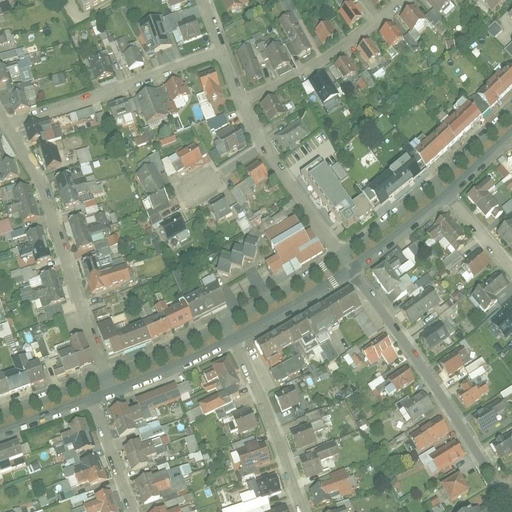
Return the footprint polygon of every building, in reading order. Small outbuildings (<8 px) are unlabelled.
[(77,0),(83,11),(104,0),(77,0)] [(220,0),(225,14),(250,5),(248,0),(220,0)] [(349,28),(362,19),(348,0),(333,0),(342,12),(339,13),(349,28)] [(449,0),(424,0),(438,15),(452,2),(449,0)] [(477,0),(490,14),(504,0),(477,0)] [(415,7),(400,18),(410,32),(425,21),(415,7)] [(302,32),(293,14),(279,21),(289,39),(302,32)] [(172,46),(162,16),(139,24),(147,48),(151,47),(153,52),(172,46)] [(201,36),(194,18),(177,25),(183,43),(201,36)] [(322,46),(339,36),(330,22),(313,32),(322,46)] [(493,23),(484,31),(492,39),(501,31),(493,23)] [(393,25),(380,35),(390,49),(404,40),(393,25)] [(312,50),(302,32),(289,39),(299,57),(312,50)] [(143,64),(136,45),(128,48),(125,39),(116,42),(121,57),(124,56),(129,69),(143,64)] [(371,42),(357,51),(366,66),(380,56),(371,42)] [(511,45),(510,43),(502,51),(510,59),(511,57),(511,45)] [(291,64),(282,44),(265,52),(274,72),(291,64)] [(252,46),(236,52),(247,84),(263,78),(252,46)] [(0,62),(25,55),(23,48),(0,54),(0,62)] [(114,76),(108,58),(92,63),(98,81),(114,76)] [(347,60),(334,67),(342,81),(355,74),(347,60)] [(16,64),(0,68),(0,85),(11,82),(9,75),(19,72),(16,64)] [(488,86),(502,100),(511,89),(511,70),(508,66),(488,86)] [(372,80),(383,74),(379,68),(369,75),(372,80)] [(222,96),(213,71),(197,77),(206,102),(222,96)] [(52,87),(64,84),(61,74),(50,77),(52,87)] [(326,74),(309,84),(322,106),(339,96),(326,74)] [(363,79),(356,81),(359,90),(365,88),(363,79)] [(188,97),(182,80),(165,86),(171,103),(188,97)] [(468,105),(481,119),(502,100),(488,86),(468,105)] [(13,113),(29,109),(23,90),(7,94),(13,113)] [(166,117),(156,91),(137,98),(147,124),(166,117)] [(278,98),(261,105),(269,123),(285,115),(278,98)] [(131,115),(126,100),(108,106),(113,121),(131,115)] [(440,130),(453,144),(481,119),(468,105),(440,130)] [(70,124),(93,116),(90,107),(67,115),(70,124)] [(212,118),(214,127),(226,123),(224,115),(212,118)] [(175,131),(181,129),(177,118),(171,120),(175,131)] [(50,119),(24,126),(29,143),(42,139),(40,131),(52,128),(50,119)] [(301,121),(274,137),(283,151),(309,135),(301,121)] [(226,155),(246,144),(236,128),(233,130),(232,126),(215,136),(226,155)] [(412,155),(425,170),(453,144),(440,130),(412,155)] [(143,136),(133,139),(135,147),(146,143),(143,136)] [(203,160),(194,145),(183,151),(182,148),(175,152),(185,170),(203,160)] [(42,154),(45,168),(62,163),(58,149),(42,154)] [(87,149),(74,152),(80,177),(90,174),(88,163),(90,162),(87,149)] [(5,166),(0,150),(0,182),(19,177),(14,163),(5,166)] [(387,176),(400,191),(425,170),(412,155),(387,176)] [(269,179),(257,162),(245,171),(258,188),(269,179)] [(319,162),(301,176),(343,232),(356,222),(357,224),(374,212),(361,196),(351,204),(319,162)] [(329,169),(339,181),(346,176),(336,163),(329,169)] [(498,166),(494,171),(503,181),(508,176),(498,166)] [(154,168),(136,176),(154,214),(172,205),(154,168)] [(71,173),(54,179),(64,209),(80,204),(77,196),(90,191),(87,179),(74,183),(71,173)] [(361,196),(374,212),(400,191),(387,176),(361,196)] [(234,222),(241,234),(263,223),(265,228),(285,218),(281,210),(267,217),(264,210),(250,216),(241,196),(249,192),(244,182),(227,190),(235,205),(230,207),(237,220),(234,222)] [(488,182),(468,198),(489,223),(503,212),(488,195),(495,189),(488,182)] [(39,217),(30,186),(12,191),(15,201),(4,204),(8,216),(20,213),(22,222),(39,217)] [(223,197),(208,205),(218,222),(232,215),(223,197)] [(83,218),(70,222),(78,250),(94,246),(91,237),(111,231),(106,213),(93,217),(96,225),(86,227),(83,218)] [(187,232),(178,215),(159,225),(169,242),(187,232)] [(468,237),(448,215),(427,234),(435,243),(442,236),(454,249),(468,237)] [(295,217),(264,236),(277,257),(266,264),(273,276),(297,262),(300,268),(324,253),(310,230),(304,233),(295,217)] [(7,220),(0,221),(0,236),(2,236),(4,241),(21,236),(19,230),(10,232),(7,220)] [(511,221),(497,234),(511,250),(511,221)] [(50,260),(42,229),(24,234),(26,244),(16,247),(19,259),(31,256),(33,265),(50,260)] [(221,255),(216,274),(229,277),(232,268),(241,270),(243,260),(255,263),(260,243),(247,240),(244,250),(235,248),(232,258),(221,255)] [(414,245),(402,254),(413,269),(425,259),(414,245)] [(488,266),(476,252),(461,264),(473,278),(488,266)] [(452,253),(440,263),(447,272),(459,262),(452,253)] [(394,259),(370,275),(390,305),(414,288),(407,278),(400,282),(394,272),(400,268),(394,259)] [(92,295),(132,282),(126,266),(102,274),(97,260),(82,264),(92,295)] [(64,303),(55,272),(37,277),(40,287),(29,290),(32,302),(44,299),(47,308),(64,303)] [(506,286),(496,274),(470,296),(485,312),(496,302),(493,298),(506,286)] [(185,305),(194,325),(228,310),(213,276),(201,281),(205,291),(183,301),(185,305)] [(429,288),(400,309),(411,325),(440,304),(429,288)] [(362,309),(350,289),(304,319),(314,337),(362,309)] [(506,312),(491,324),(505,340),(511,334),(511,299),(502,308),(506,312)] [(143,325),(151,343),(194,325),(185,305),(169,311),(166,303),(155,307),(159,318),(143,325)] [(44,308),(44,318),(60,318),(61,308),(44,308)] [(361,328),(363,334),(371,332),(366,313),(354,316),(357,329),(361,328)] [(97,326),(108,359),(151,343),(143,325),(127,330),(123,317),(97,326)] [(304,319),(256,345),(266,363),(288,351),(300,345),(314,337),(304,319)] [(440,324),(420,337),(429,351),(449,337),(440,324)] [(35,345),(31,345),(34,360),(46,357),(40,335),(33,337),(35,345)] [(399,358),(383,336),(362,351),(372,365),(381,358),(388,367),(399,358)] [(53,369),(57,378),(94,365),(84,337),(68,343),(71,352),(60,356),(63,366),(53,369)] [(293,359),(270,372),(276,383),(305,368),(301,359),(306,356),(300,345),(288,351),(293,359)] [(348,368),(363,360),(356,347),(341,355),(348,368)] [(10,359),(21,358),(20,349),(9,350),(10,359)] [(463,350),(438,365),(446,378),(471,363),(463,350)] [(2,375),(9,396),(46,383),(39,363),(29,367),(26,357),(12,362),(15,371),(2,375)] [(480,366),(483,364),(480,358),(462,369),(470,381),(484,372),(480,366)] [(240,387),(228,361),(212,368),(213,372),(203,376),(207,384),(218,379),(224,394),(240,387)] [(414,382),(406,369),(387,380),(396,394),(414,382)] [(0,398),(9,396),(2,375),(0,375),(0,398)] [(369,391),(383,382),(379,376),(366,384),(369,391)] [(462,394),(458,396),(465,409),(481,400),(479,397),(488,392),(483,384),(476,388),(472,382),(459,389),(462,394)] [(511,387),(511,386),(498,394),(501,400),(511,393),(511,387)] [(181,401),(176,387),(136,402),(138,406),(141,415),(181,401)] [(293,387),(275,395),(282,412),(300,405),(293,387)] [(434,414),(422,394),(410,401),(408,398),(396,406),(409,426),(424,416),(426,419),(434,414)] [(220,395),(199,406),(205,418),(225,407),(220,395)] [(499,402),(472,419),(482,436),(499,425),(495,419),(505,413),(499,402)] [(127,404),(109,411),(118,438),(137,431),(135,425),(144,422),(141,415),(138,406),(129,409),(127,404)] [(257,428),(250,412),(247,414),(244,409),(231,415),(240,435),(257,428)] [(447,433),(438,419),(409,437),(419,452),(447,433)] [(94,447),(84,420),(67,426),(70,434),(60,438),(64,450),(74,446),(76,453),(94,447)] [(310,426),(290,433),(297,451),(317,444),(310,426)] [(511,434),(491,446),(500,461),(511,454),(511,434)] [(191,436),(182,439),(190,461),(200,457),(191,436)] [(402,436),(386,444),(388,449),(404,441),(402,436)] [(139,442),(122,448),(131,474),(149,468),(147,461),(157,458),(153,445),(142,449),(139,442)] [(464,458),(454,442),(429,457),(439,473),(464,458)] [(318,454),(299,460),(306,480),(325,474),(321,465),(340,459),(335,443),(317,449),(318,454)] [(0,474),(25,466),(17,444),(0,450),(0,474)] [(269,461),(263,446),(258,448),(257,446),(239,452),(245,470),(269,461)] [(106,480),(98,455),(81,460),(83,468),(73,471),(76,483),(89,479),(91,485),(106,480)] [(37,463),(30,465),(32,472),(39,469),(37,463)] [(352,493),(344,470),(329,475),(332,483),(310,491),(316,506),(352,493)] [(281,492),(274,474),(255,482),(262,500),(281,492)] [(152,476),(135,482),(144,508),(162,502),(160,495),(170,492),(166,480),(155,483),(152,476)] [(469,493),(460,477),(442,487),(452,504),(469,493)] [(116,511),(110,491),(93,497),(95,504),(85,507),(86,511),(116,511)] [(40,507),(46,505),(42,496),(37,498),(40,507)]
